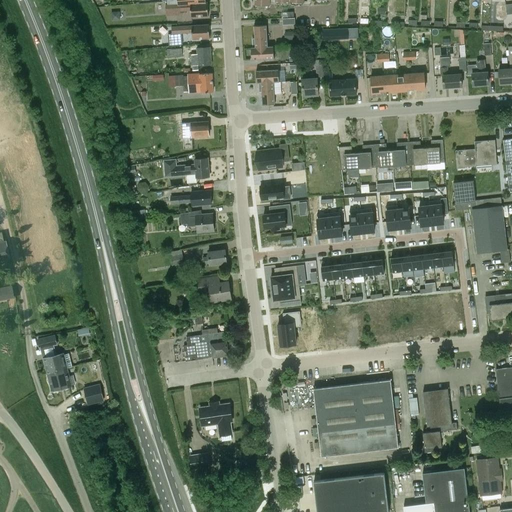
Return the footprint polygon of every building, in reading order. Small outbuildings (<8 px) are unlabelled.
[(178,5),(178,10),(191,9),(191,17),(208,16),(208,2),(206,2),(206,3),(178,5)] [(119,12),(111,13),(112,21),(120,20),(119,12)] [(171,34),(181,34),(192,33),(193,39),(210,38),(209,25),(192,26),(171,27),(171,34)] [(268,47),(268,46),(266,25),(254,26),(255,38),(252,38),(253,47),(253,48),(268,47)] [(283,25),(283,39),(293,39),(292,25),(283,25)] [(348,28),(323,30),(324,41),(349,39),(358,38),(358,28),(348,29),(348,28)] [(253,48),(253,47),(251,47),(252,60),(274,59),(273,46),(268,46),(268,47),(253,48)] [(511,46),(509,47),(510,69),(499,70),(500,84),(511,83),(511,46)] [(198,65),(212,64),(211,47),(197,48),(198,65)] [(182,49),(169,50),(170,58),(182,57),(182,49)] [(461,74),(448,75),(447,68),(450,68),(450,57),(440,58),(441,76),(443,76),(444,88),(462,87),(461,74)] [(317,78),(323,77),(322,60),(310,60),(310,67),(316,66),(317,78)] [(477,61),(478,73),(472,73),(473,85),(488,84),(488,72),(486,72),(485,60),(477,61)] [(410,74),(411,88),(417,87),(417,89),(425,89),(424,73),(418,73),(418,67),(410,68),(411,74),(410,74)] [(273,82),(279,82),(278,69),(256,71),(257,83),(259,83),(273,82)] [(399,91),(398,75),(390,75),(390,69),(384,70),(385,76),(386,90),(391,89),(391,92),(399,91)] [(183,82),(188,81),(188,93),(213,92),(212,73),(187,75),(187,76),(183,76),(183,75),(175,75),(176,86),(184,86),(183,82)] [(406,88),(411,88),(410,74),(398,75),(399,91),(407,90),(406,88)] [(380,90),(386,90),(385,76),(371,77),(373,93),(380,92),(380,90)] [(140,79),(138,87),(145,89),(147,81),(140,79)] [(303,96),(318,95),(317,79),(302,80),(303,96)] [(331,96),(357,94),(356,79),(330,81),(331,96)] [(275,104),(273,82),(259,83),(259,92),(261,92),(262,104),(275,104)] [(187,123),(181,123),(182,135),(182,138),(192,137),(209,136),(208,122),(191,123),(190,123),(187,123)] [(511,138),(502,140),(509,193),(511,192),(511,138)] [(427,164),(428,170),(445,169),(443,140),(431,141),(432,148),(426,148),(427,164)] [(457,169),(465,168),(465,167),(476,166),(497,165),(495,140),(475,141),(475,149),(456,150),(457,169)] [(427,164),(426,148),(421,148),(420,141),(408,142),(410,165),(427,164)] [(392,150),(393,166),(394,168),(398,167),(399,166),(410,165),(408,142),(397,143),(397,150),(396,150),(392,150)] [(359,169),(376,167),(374,144),(362,145),(363,152),(357,153),(359,169)] [(393,166),(392,150),(386,151),(386,144),(374,144),(376,167),(393,166)] [(359,169),(357,153),(352,153),(352,146),(339,147),(341,170),(345,170),(347,170),(348,173),(349,175),(350,177),(352,177),(359,177),(359,169)] [(280,149),(256,152),(259,170),(282,167),(282,162),(280,149)] [(195,159),(195,165),(177,166),(176,160),(163,161),(164,178),(196,176),(196,178),(209,177),(208,158),(195,159)] [(292,164),(293,171),(305,170),(304,163),(292,164)] [(397,189),(429,188),(428,180),(396,182),(397,189)] [(472,209),(502,206),(502,205),(501,198),(475,200),(473,180),(454,183),(456,202),(456,203),(456,210),(466,209),(466,210),(472,209)] [(284,198),(283,184),(261,187),(262,200),(284,198)] [(171,204),(192,203),(192,205),(212,204),(211,190),(192,192),(192,195),(171,196),(171,204)] [(285,213),(291,212),(290,204),(277,206),(278,213),(271,214),(264,215),(265,228),(272,227),(272,229),(280,228),(279,226),(286,225),(285,213)] [(441,204),(430,205),(432,224),(443,223),(441,204)] [(430,205),(419,206),(422,226),(432,224),(430,205)] [(502,206),(472,209),(477,253),(507,249),(502,206)] [(408,208),(398,209),(400,228),(411,227),(408,208)] [(398,209),(387,210),(389,229),(400,228),(398,209)] [(372,212),(361,213),(363,233),(374,231),(372,212)] [(188,227),(197,226),(197,232),(214,231),(213,214),(196,216),(196,217),(190,218),(190,213),(181,215),(182,225),(187,224),(188,227)] [(361,213),(350,215),(353,234),(363,233),(361,213)] [(339,216),(329,217),(331,236),(342,235),(339,216)] [(329,217),(318,219),(320,238),(331,236),(329,217)] [(3,242),(3,240),(1,233),(0,232),(0,263),(1,264),(0,260),(9,259),(5,241),(3,242)] [(292,235),(280,237),(281,244),(293,243),(292,235)] [(182,250),(169,252),(172,265),(184,263),(182,250)] [(210,265),(227,263),(225,250),(208,252),(209,257),(203,258),(204,265),(210,264),(210,265)] [(452,251),(442,253),(443,267),(453,266),(452,251)] [(442,253),(432,254),(433,268),(443,267),(442,253)] [(432,254),(422,255),(423,269),(433,268),(432,254)] [(422,255),(412,256),(413,271),(423,269),(422,255)] [(412,256),(402,258),(403,272),(413,271),(412,256)] [(402,258),(392,259),(393,273),(403,272),(402,258)] [(382,259),(372,260),(374,275),(384,273),(382,259)] [(372,260),(362,262),(364,276),(374,275),(372,260)] [(362,262),(352,263),(354,277),(364,276),(362,262)] [(352,263),(342,264),(343,278),(354,277),(352,263)] [(342,264),(332,265),(333,280),(343,278),(342,264)] [(332,265),(321,266),(323,281),(333,280),(332,265)] [(271,289),(299,285),(296,266),(283,268),(283,275),(276,276),(271,276),(272,281),(270,281),(271,289)] [(219,283),(218,276),(198,280),(200,293),(210,291),(212,302),(216,301),(216,300),(223,299),(223,300),(231,299),(228,282),(219,283)] [(301,304),(299,285),(271,289),(272,296),(273,296),(274,300),(279,300),(286,299),(287,306),(301,304)] [(0,288),(0,301),(13,299),(11,287),(0,288)] [(511,293),(499,295),(501,318),(511,317),(511,293)] [(501,318),(499,295),(485,297),(487,312),(490,312),(491,320),(501,318)] [(283,323),(278,324),(281,346),(296,344),(294,327),(301,326),(299,311),(282,313),(283,323)] [(89,327),(78,330),(79,336),(90,333),(89,327)] [(210,334),(209,330),(202,331),(203,335),(187,337),(188,345),(184,346),(186,361),(208,358),(208,357),(213,357),(213,358),(229,356),(226,339),(225,332),(210,334)] [(54,335),(38,339),(40,349),(57,345),(54,335)] [(174,350),(175,360),(185,359),(184,348),(174,350)] [(48,375),(68,370),(67,368),(72,367),(69,353),(64,355),(63,354),(44,359),(48,375)] [(511,367),(496,369),(502,419),(511,417),(511,367)] [(72,386),(68,370),(48,375),(52,391),(72,386)] [(322,457),(399,447),(391,380),(314,389),(322,457)] [(104,400),(101,388),(100,384),(84,388),(85,392),(88,404),(104,400)] [(457,423),(452,424),(448,389),(423,392),(427,427),(430,426),(431,432),(424,433),(426,451),(433,450),(433,447),(441,446),(439,431),(457,429),(457,423)] [(410,413),(419,413),(418,397),(409,397),(410,413)] [(203,426),(218,423),(219,435),(232,433),(230,422),(232,421),(230,403),(200,408),(203,426)] [(209,452),(190,455),(193,471),(212,468),(209,452)] [(482,494),(493,493),(492,488),(500,487),(497,459),(478,461),(482,494)] [(434,502),(435,511),(470,511),(465,467),(423,472),(426,503),(434,502)] [(317,511),(388,511),(384,473),(314,481),(317,511)]
